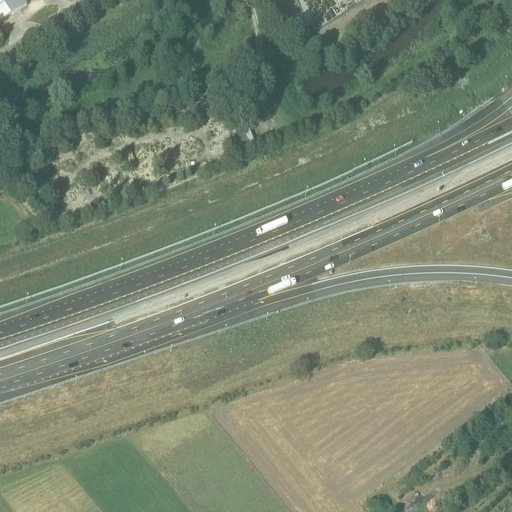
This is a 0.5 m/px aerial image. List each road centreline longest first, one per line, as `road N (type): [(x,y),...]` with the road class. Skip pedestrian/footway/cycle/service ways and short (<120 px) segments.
road 1 (motorway): [(108,342),(263,283),(511,171)]
road 2 (motorway): [(108,342),(373,275),(511,275)]
road 3 (motorway): [(361,206),(0,345)]
road 4 (motorway): [(511,101),(361,206)]
road 5 (motorway): [(511,136),(361,206)]
